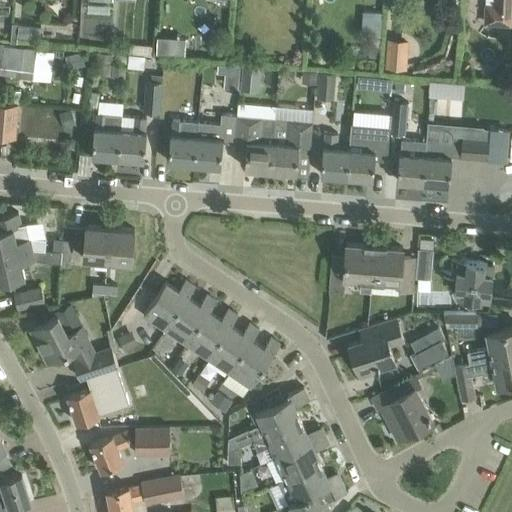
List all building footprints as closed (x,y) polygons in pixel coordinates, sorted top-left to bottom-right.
[(485,1),(484,22),(511,24),(511,23),(511,0),(494,0),(495,1),(485,1)] [(361,11),(363,33),(380,32),(379,10),(361,11)] [(19,22),(13,22),(11,41),(17,41),(19,22)] [(410,38),(389,36),(387,65),(408,66),(410,38)] [(0,72),(20,75),(32,76),(47,78),(51,50),(36,48),(4,44),(2,56),(0,55),(0,72)] [(242,87),(258,89),(260,67),(244,65),(242,87)] [(317,96),(333,98),(336,72),(320,70),(317,96)] [(163,74),(153,73),(153,79),(147,78),(144,110),(161,111),(163,76),(163,74)] [(163,76),(161,111),(161,117),(173,118),(177,118),(181,77),(163,76)] [(381,76),(380,88),(391,89),(392,77),(381,76)] [(430,79),(429,95),(448,96),(449,81),(430,79)] [(20,100),(20,90),(10,89),(9,100),(20,100)] [(390,130),(405,132),(408,99),(393,98),(390,130)] [(0,134),(15,135),(19,102),(0,100),(0,134)] [(199,120),(195,162),(221,164),(223,139),(235,140),(237,113),(222,111),(221,121),(199,120)] [(92,153),(119,155),(122,114),(97,112),(96,125),(95,125),(92,153)] [(245,166),(271,168),(275,116),(237,113),(235,140),(247,141),(245,166)] [(119,155),(145,157),(147,129),(146,129),(147,116),(122,114),(119,155)] [(271,168),(298,170),(299,145),(311,146),(314,119),(288,117),(288,120),(275,119),(271,168)] [(172,131),(171,131),(169,159),(195,162),(199,120),(177,118),(173,118),(172,131)] [(350,146),(347,174),(374,177),(375,157),(387,158),(390,124),(352,121),(350,146)] [(321,172),(347,174),(350,146),(337,145),(338,131),(326,130),(324,143),(321,172)] [(461,156),(488,158),(490,136),(464,134),(461,156)] [(398,178),(424,181),(426,152),(414,151),(415,138),(402,137),(401,150),(400,150),(398,178)] [(424,181),(450,183),(452,154),(450,154),(451,141),(427,139),(426,152),(424,181)] [(30,236),(27,223),(22,224),(19,211),(0,215),(0,254),(33,247),(46,248),(46,237),(30,236)] [(84,256),(108,258),(111,225),(86,223),(84,256)] [(108,258),(132,260),(135,227),(111,225),(108,258)] [(63,265),(71,265),(73,238),(65,237),(64,249),(63,265)] [(332,253),(329,289),(344,290),(345,277),(361,278),(361,290),(372,290),(372,279),(375,243),(347,241),(346,254),(332,253)] [(372,279),(372,290),(399,292),(399,289),(415,290),(416,256),(403,255),(403,246),(375,243),(372,279)] [(0,254),(0,280),(26,275),(23,261),(36,258),(53,260),(62,261),(62,265),(63,265),(64,249),(46,248),(33,247),(0,254)] [(455,287),(466,288),(465,297),(490,299),(494,261),(458,257),(455,287)] [(166,328),(188,295),(195,284),(186,278),(179,289),(166,280),(144,314),(166,328)] [(93,290),(105,292),(106,282),(94,281),(93,290)] [(118,283),(106,282),(105,292),(117,293),(118,283)] [(45,301),(41,285),(14,292),(18,307),(45,301)] [(207,292),(200,303),(188,295),(166,328),(187,342),(209,309),(216,298),(207,292)] [(208,356),(231,323),(238,313),(229,307),(222,317),(209,309),(187,342),(208,356)] [(444,310),(447,325),(478,325),(477,310),(444,310)] [(81,377),(87,375),(118,365),(110,343),(92,349),(81,326),(68,332),(59,313),(35,325),(41,336),(38,337),(49,359),(73,346),(78,357),(75,358),(81,377)] [(360,327),(363,337),(350,341),(360,374),(397,362),(391,342),(404,338),(397,315),(360,327)] [(229,371),(252,337),(259,327),(250,321),(243,331),(231,323),(208,356),(229,371)] [(435,341),(412,353),(419,366),(448,350),(442,338),(445,336),(439,324),(429,330),(435,341)] [(468,349),(471,361),(511,353),(511,325),(488,331),(490,345),(468,349)] [(229,371),(251,385),(281,341),(271,335),(264,346),(252,337),(229,371)] [(511,353),(471,361),(473,372),(495,367),(498,383),(511,380),(511,353)] [(455,364),(461,398),(476,395),(470,361),(455,364)] [(435,362),(416,372),(418,376),(437,366),(435,362)] [(87,375),(91,386),(68,394),(77,421),(132,403),(118,365),(87,375)] [(380,403),(398,438),(434,419),(416,385),(421,382),(418,376),(416,372),(372,395),(373,396),(391,386),(396,395),(380,403)] [(265,423),(269,431),(300,417),(293,400),(308,393),(304,385),(287,393),(289,397),(254,413),(260,425),(265,423)] [(210,400),(223,409),(229,400),(216,391),(210,400)] [(253,438),(258,449),(273,442),(279,454),(311,440),(309,436),(300,417),(269,431),(253,438)] [(169,450),(169,423),(136,423),(136,451),(169,450)] [(91,442),(102,469),(124,460),(118,446),(133,440),(128,427),(91,442)] [(288,476),(280,480),(321,462),(313,444),(328,437),(324,429),(309,436),(311,440),(279,454),(288,476)] [(0,468),(10,464),(2,449),(7,446),(0,432),(0,468)] [(228,460),(241,461),(242,453),(238,445),(228,450),(228,460)] [(280,480),(290,502),(331,484),(321,462),(280,480)] [(0,511),(6,511),(13,510),(12,507),(31,500),(22,473),(3,480),(0,470),(0,511)] [(184,493),(180,472),(141,479),(142,483),(129,485),(108,489),(112,511),(134,511),(132,498),(144,496),(145,501),(184,493)] [(290,502),(294,511),(326,511),(332,510),(326,496),(330,494),(345,487),(342,479),(331,484),(290,502)] [(253,511),(253,501),(239,503),(239,511),(253,511)]
